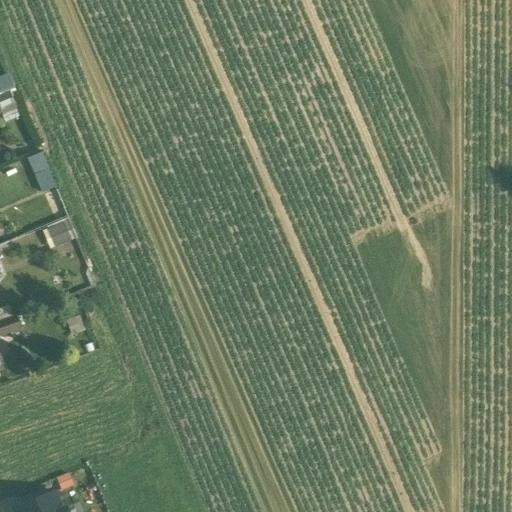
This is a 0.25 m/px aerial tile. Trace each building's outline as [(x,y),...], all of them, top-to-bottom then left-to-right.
[(0,75),(0,90),(12,86),(6,73),(0,75)] [(10,91),(0,92),(0,119),(15,117),(10,91)] [(39,151),(23,158),(38,193),(54,186),(39,151)] [(64,218),(43,226),(50,246),(71,238),(64,218)] [(16,317),(0,322),(0,337),(21,329),(16,317)] [(60,511),(53,494),(13,510),(14,511),(64,511),(63,510),(60,511)]
